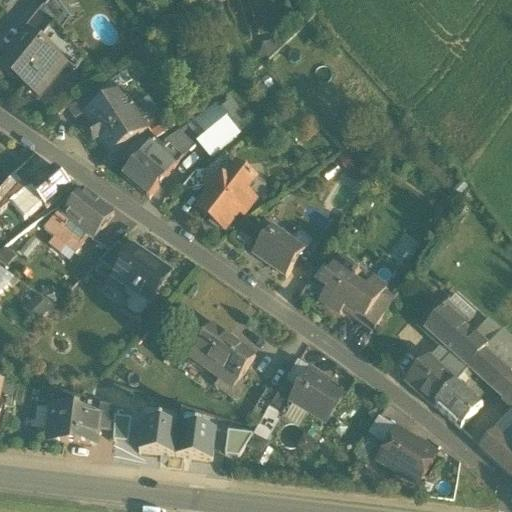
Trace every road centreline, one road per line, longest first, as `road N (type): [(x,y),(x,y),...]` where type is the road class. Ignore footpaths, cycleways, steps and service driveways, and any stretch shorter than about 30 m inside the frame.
road 1 (residential): [(510,511),(506,487),(362,373),(0,121)]
road 2 (secondary): [(207,501),(0,476)]
